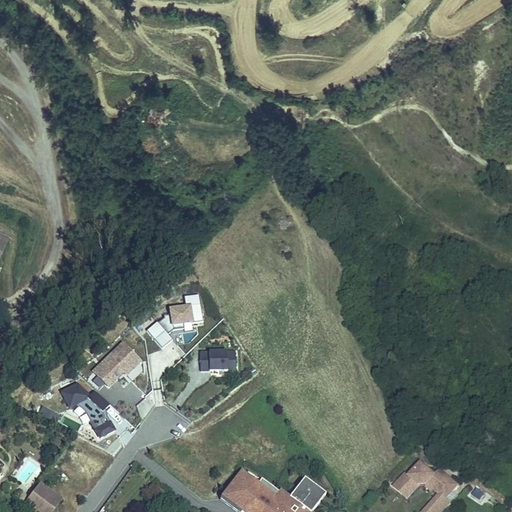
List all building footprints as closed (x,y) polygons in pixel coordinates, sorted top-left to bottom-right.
[(0,258),(8,239),(0,235),(0,258)] [(146,332),(162,350),(172,341),(168,335),(173,331),(184,330),(183,325),(191,324),(191,325),(203,323),(199,295),(184,298),(186,308),(170,310),(171,316),(164,317),(164,320),(158,324),(157,323),(146,332)] [(105,385),(108,389),(117,379),(115,377),(121,371),(123,374),(126,376),(140,363),(122,345),(102,365),(106,369),(97,378),(93,374),(85,382),(95,391),(97,393),(105,385)] [(200,353),(201,372),(227,372),(227,365),(236,365),(235,352),(200,353)] [(93,374),(97,378),(106,369),(102,365),(93,374)] [(115,377),(117,379),(123,374),(121,371),(115,377)] [(85,413),(100,440),(115,432),(110,423),(103,427),(100,421),(104,419),(102,413),(105,410),(110,405),(97,393),(95,391),(90,396),(77,385),(61,393),(69,409),(76,405),(85,413)] [(103,427),(110,423),(107,418),(105,410),(102,413),(104,419),(100,421),(103,427)] [(394,488),(401,495),(406,489),(412,494),(419,485),(426,485),(430,480),(437,486),(434,490),(440,495),(435,499),(447,509),(452,504),(446,499),(458,485),(439,469),(434,475),(421,463),(409,476),(406,473),(394,488)] [(241,472),(224,496),(243,511),(242,511),(312,511),(321,501),(313,495),(318,489),(305,478),(287,501),(279,495),(280,494),(261,480),(258,485),(241,472)] [(423,487),(430,493),(434,490),(437,486),(430,480),(426,485),(423,487)] [(24,505),(33,511),(49,511),(59,500),(39,485),(29,498),(24,505)] [(313,495),(321,501),(326,494),(318,489),(313,495)] [(401,495),(407,499),(412,494),(406,489),(401,495)] [(472,494),(480,499),(484,494),(476,489),(472,494)] [(14,497),(24,505),(29,498),(19,490),(14,497)] [(424,511),(444,511),(447,509),(435,499),(424,511)]
